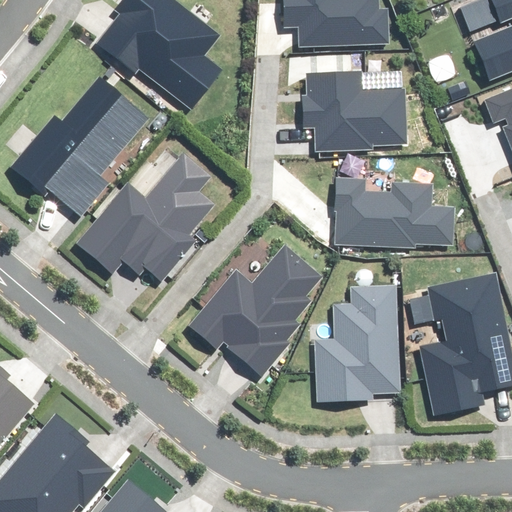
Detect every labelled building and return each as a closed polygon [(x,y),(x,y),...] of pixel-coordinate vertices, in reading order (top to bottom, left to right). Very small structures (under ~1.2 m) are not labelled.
[(220,36),(172,0),(123,0),(116,9),(121,13),(98,43),(135,72),(139,67),(191,107),(220,70),(204,57),(220,36)] [(298,26),(299,46),(388,42),(387,10),(379,11),(378,0),(285,0),(287,26),(298,26)] [(511,0),(469,0),(460,4),(489,80),(511,70),(511,0)] [(362,71),(307,74),(308,97),(303,98),(304,127),(317,127),(318,152),(372,149),(372,145),(406,143),(403,90),(362,92),(362,71)] [(55,117),(12,167),(45,195),(51,189),(80,214),(107,183),(98,176),(147,119),(100,78),(62,123),(55,117)] [(511,90),(487,100),(495,121),(503,119),(511,143),(511,90)] [(127,183),(76,243),(111,272),(123,258),(141,274),(147,268),(162,280),(195,241),(187,234),(213,204),(197,190),(208,177),(183,155),(145,199),(127,183)] [(338,181),(336,244),(415,246),(415,241),(453,242),(454,209),(430,208),(431,184),(393,182),(393,194),(363,193),(364,181),(338,181)] [(236,270),(190,325),(216,347),(222,340),(259,372),(300,324),(294,320),(310,300),(305,295),(320,277),(285,247),(253,285),(236,270)] [(417,349),(433,417),(486,406),(485,393),(511,385),(511,354),(496,272),(435,283),(446,343),(417,349)] [(372,392),(398,391),(395,285),(351,286),(351,304),(334,304),(335,341),(316,342),(318,399),(372,398),(372,392)] [(0,442),(33,404),(4,379),(8,374),(0,366),(0,442)] [(57,415),(0,480),(0,511),(72,511),(81,503),(84,506),(113,473),(83,447),(87,442),(57,415)] [(166,511),(130,482),(105,511),(166,511)]
